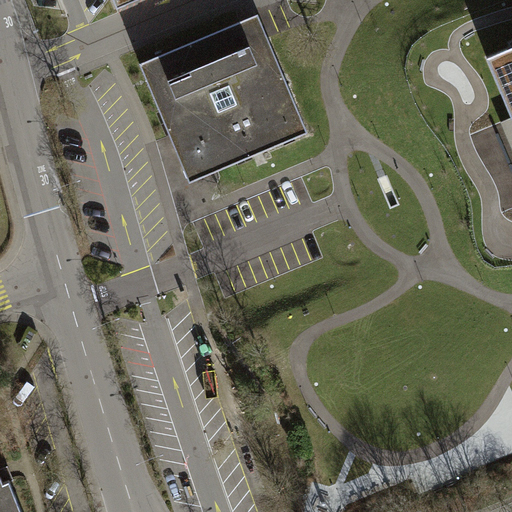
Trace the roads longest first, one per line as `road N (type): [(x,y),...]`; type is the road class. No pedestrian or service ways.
road 1 (residential): [(134,511),(59,268)]
road 2 (residential): [(59,268),(0,46)]
